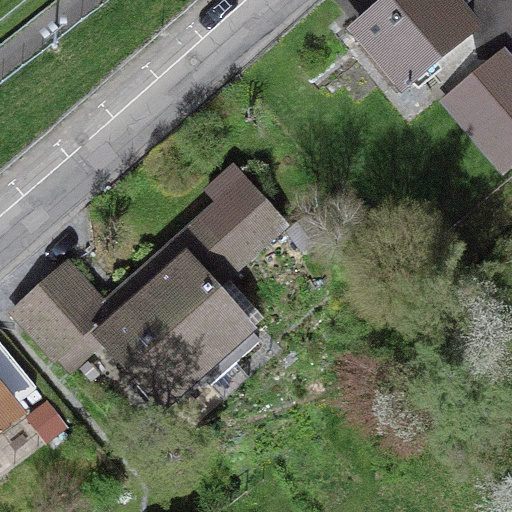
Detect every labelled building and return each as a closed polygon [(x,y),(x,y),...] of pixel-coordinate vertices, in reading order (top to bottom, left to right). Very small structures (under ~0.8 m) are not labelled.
[(392,0),(357,30),(404,86),(471,31),(444,0),(392,0)] [(511,79),(499,64),(455,100),(504,160),(511,154),(511,79)] [(207,191),(221,206),(158,261),(170,276),(98,339),(160,408),(224,352),(234,363),(258,342),(211,290),(282,226),(231,170),(207,191)] [(66,267),(39,290),(81,338),(106,313),(66,267)] [(81,338),(39,290),(13,314),(56,362),(58,360),(81,338)] [(0,426),(13,417),(8,411),(35,390),(1,347),(0,347),(0,426)]
